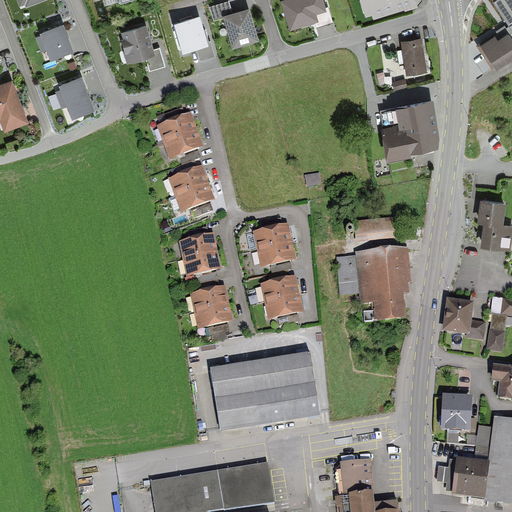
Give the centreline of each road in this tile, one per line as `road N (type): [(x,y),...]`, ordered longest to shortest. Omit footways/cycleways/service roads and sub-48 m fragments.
road 1 (primary): [(447,161),(422,355)]
road 2 (residential): [(450,13),(279,58)]
road 3 (residential): [(232,217),(286,209),(303,217),(312,315)]
road 4 (primary): [(422,355),(418,511)]
road 5 (primary): [(450,13),(455,94),(447,161)]
road 6 (residential): [(53,143),(0,8)]
road 7 (residential): [(203,78),(232,217)]
